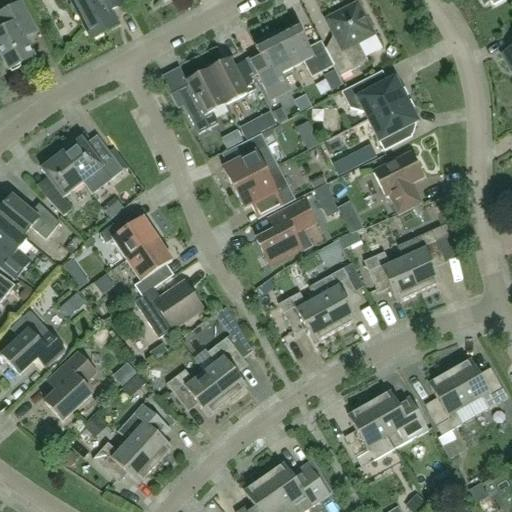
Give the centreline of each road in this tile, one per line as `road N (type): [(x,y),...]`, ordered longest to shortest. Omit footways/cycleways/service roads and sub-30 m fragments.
road 1 (residential): [(165,511),(272,414),(378,350),(496,305)]
road 2 (residential): [(496,305),(482,251),(472,90),(459,44),(427,0)]
road 3 (residential): [(237,294),(123,62)]
road 4 (residential): [(0,142),(123,62)]
road 5 (residential): [(123,62),(247,0)]
